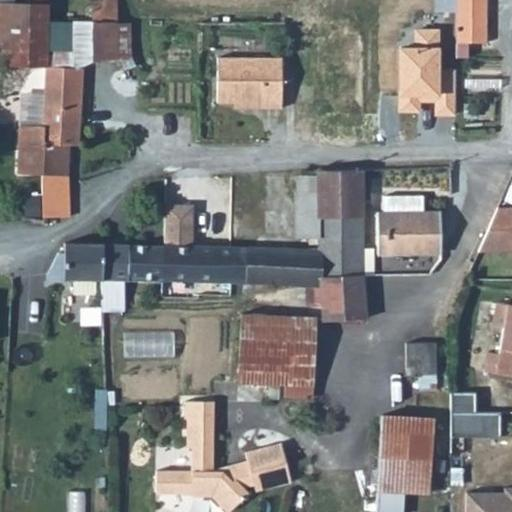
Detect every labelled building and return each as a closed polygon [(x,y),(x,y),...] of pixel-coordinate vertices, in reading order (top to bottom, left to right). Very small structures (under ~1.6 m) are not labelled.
[(457,0),(456,42),(486,43),(487,0),(457,0)] [(92,1),(91,60),(117,61),(116,2),(92,1)] [(40,181),(69,182),(68,166),(70,146),(81,146),(84,68),(78,68),(81,23),(47,21),(47,4),(0,2),(0,65),(45,66),(43,125),(19,124),(18,172),(41,173),(40,181)] [(348,23),(300,23),(300,53),(317,54),(316,140),(361,141),(359,39),(348,38),(348,23)] [(283,58),(218,57),(218,102),(264,102),(264,107),(283,108),(283,58)] [(427,111),(446,112),(446,72),(428,72),(427,111)] [(294,174),(294,237),(319,238),(318,249),(242,248),(241,281),(305,280),(306,304),(319,304),(319,320),(363,319),(363,277),(373,278),(373,252),(363,252),(361,169),(319,169),(319,174),(294,174)] [(40,216),(66,218),(69,182),(40,181),(40,216)] [(384,210),(377,211),(377,256),(440,256),(440,213),(423,212),(422,197),(384,196),(384,210)] [(511,202),(501,202),(480,248),(511,248),(511,202)] [(161,236),(161,245),(161,280),(241,281),(242,248),(201,247),(200,238),(161,236)] [(103,299),(123,300),(123,279),(161,280),(161,245),(67,244),(63,253),(58,253),(48,274),(63,275),(66,279),(102,279),(103,299)] [(123,300),(103,299),(104,311),(123,311),(123,300)] [(484,372),(511,374),(511,303),(496,303),(492,325),(503,326),(496,357),(487,356),(484,372)] [(260,361),(237,360),(236,384),(283,385),(283,397),(310,398),(312,317),(262,315),(260,361)] [(239,315),(237,360),(260,361),(262,315),(239,315)] [(175,354),(176,329),(126,328),(125,353),(175,354)] [(435,342),(404,343),(404,372),(435,374),(435,342)] [(470,393),(447,393),(447,436),(496,436),(496,412),(470,412),(470,393)] [(186,403),(186,420),(188,420),(214,419),(214,403),(186,403)] [(380,415),(379,437),(430,444),(432,418),(380,415)] [(214,419),(188,420),(188,449),(193,449),(193,473),(158,473),(158,496),(193,496),(193,498),(213,498),(227,511),(232,511),(250,494),(245,489),(256,486),(257,492),(293,482),(283,444),(247,454),(249,462),(250,466),(224,473),(214,472),(214,419)] [(379,437),(376,487),(375,511),(401,511),(404,495),(428,496),(430,444),(379,437)] [(249,462),(214,472),(224,473),(250,466),(249,462)] [(511,511),(511,483),(498,484),(498,490),(461,489),(460,511),(511,511)]
